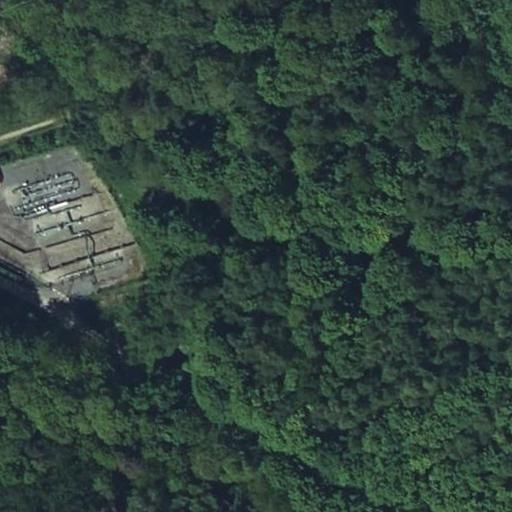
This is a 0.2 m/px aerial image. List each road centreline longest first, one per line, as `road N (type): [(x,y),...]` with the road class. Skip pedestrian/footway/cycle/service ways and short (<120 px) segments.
road 1 (track): [(0,145),(148,90),(345,0)]
road 2 (track): [(90,328),(412,511)]
